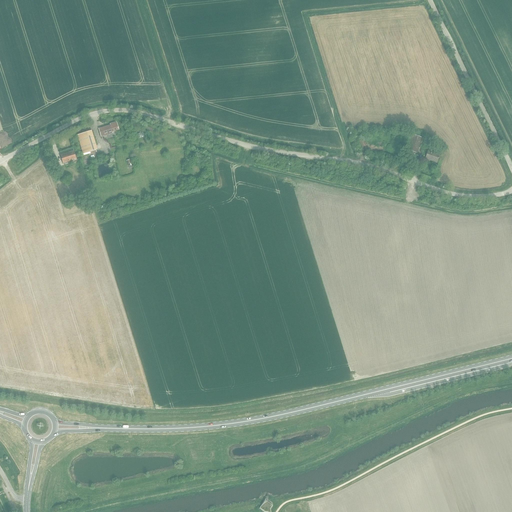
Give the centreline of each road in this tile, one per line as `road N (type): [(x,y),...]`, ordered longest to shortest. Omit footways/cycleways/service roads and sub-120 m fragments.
road 1 (unclassified): [(0,161),(77,119),(120,109),(251,145),(359,162),(461,195),(511,191)]
road 2 (primary): [(97,427),(231,422),(511,357)]
road 3 (unclassified): [(511,169),(431,0)]
